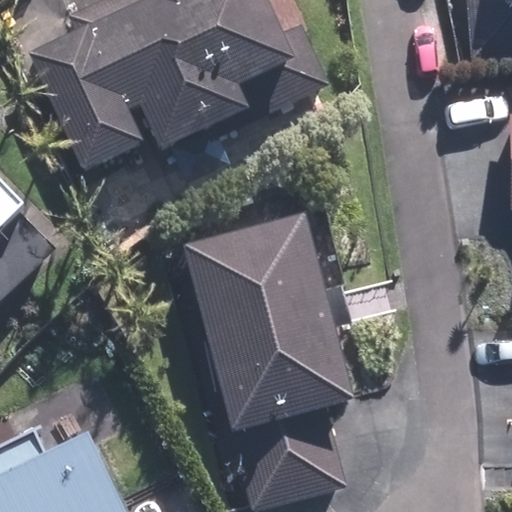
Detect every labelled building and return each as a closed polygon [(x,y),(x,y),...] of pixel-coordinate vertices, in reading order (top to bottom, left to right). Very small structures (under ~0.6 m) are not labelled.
[(250,0),(165,0),(156,4),(153,0),(105,0),(64,19),(74,40),(22,65),(78,182),(133,156),(118,125),(129,119),(150,163),(238,122),(227,99),(244,91),(259,122),(322,92),(293,32),(270,42),(250,0)] [(511,0),(461,0),(466,61),(511,57),(511,0)] [(0,305),(51,257),(0,203),(0,305)] [(341,413),(292,226),(174,257),(225,445),(229,444),(247,511),(277,511),(343,495),(323,418),(341,413)] [(106,511),(75,448),(43,464),(28,434),(0,447),(0,511),(106,511)]
